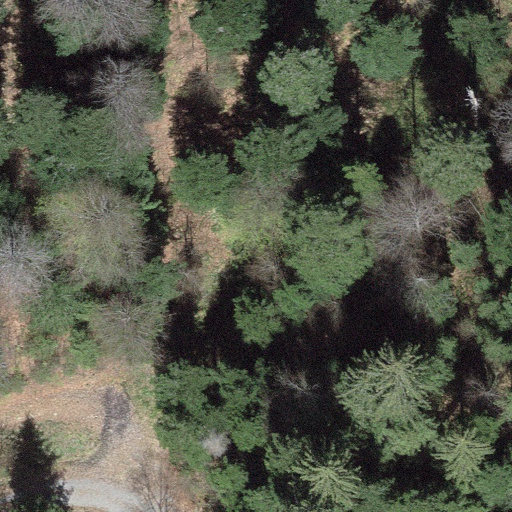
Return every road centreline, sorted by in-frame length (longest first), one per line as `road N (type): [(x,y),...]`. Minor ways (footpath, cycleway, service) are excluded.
road 1 (track): [(109,486),(119,450),(108,408),(87,401),(0,424)]
road 2 (track): [(151,511),(141,498),(109,486),(43,489),(0,510)]
